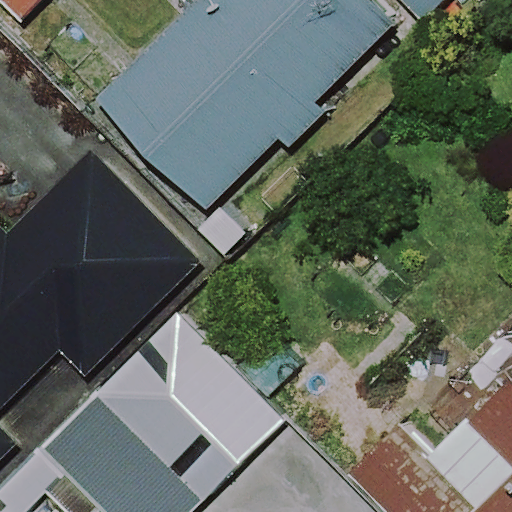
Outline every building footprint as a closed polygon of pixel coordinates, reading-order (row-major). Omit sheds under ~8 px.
[(53,0),(0,0),(0,10),(19,32),(53,0)] [(401,24),(375,0),(206,0),(106,107),(223,215),(401,24)] [(10,239),(0,229),(0,439),(90,352),(99,361),(197,264),(93,158),(10,239)] [(511,511),(511,292),(347,458),(401,511),(511,511)] [(181,314),(21,470),(0,490),(0,511),(23,511),(43,493),(61,511),(93,511),(103,503),(111,511),(199,511),(289,425),(181,314)]
